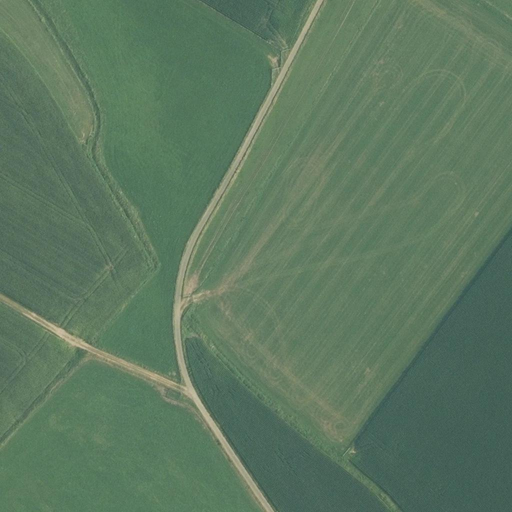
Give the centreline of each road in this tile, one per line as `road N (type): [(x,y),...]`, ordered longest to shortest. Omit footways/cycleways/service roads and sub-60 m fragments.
road 1 (unclassified): [(271,511),(184,377),(177,303),(202,224),(322,0)]
road 2 (track): [(193,395),(86,347),(0,296)]
